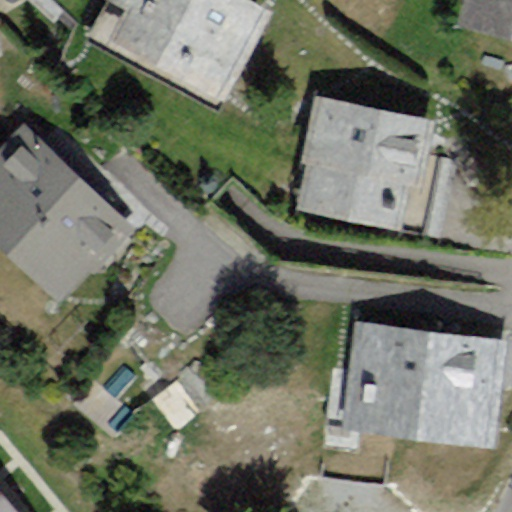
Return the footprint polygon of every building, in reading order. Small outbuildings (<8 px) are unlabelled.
[(227,0),(92,0),(94,1),(69,45),(203,119),(255,23),(223,10),(227,0)] [(511,0),(464,0),(458,24),(511,38),(511,0)] [(423,131),(298,107),(277,218),(402,242),(423,131)] [(132,255),(15,141),(0,156),(0,272),(58,330),(132,255)] [(420,346),(303,326),(292,357),(279,356),(246,417),(395,447),(420,346)] [(136,408),(162,443),(206,410),(180,376),(136,408)]
